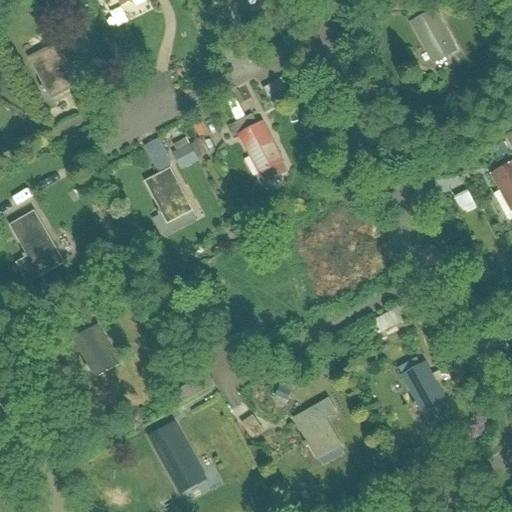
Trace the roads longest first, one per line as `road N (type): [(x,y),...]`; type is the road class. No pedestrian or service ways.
road 1 (residential): [(335,47),(354,124),(437,273)]
road 2 (residential): [(437,273),(228,388)]
road 3 (residential): [(335,47),(150,122)]
road 4 (residential): [(437,273),(511,408)]
road 5 (tertiary): [(62,511),(0,399)]
